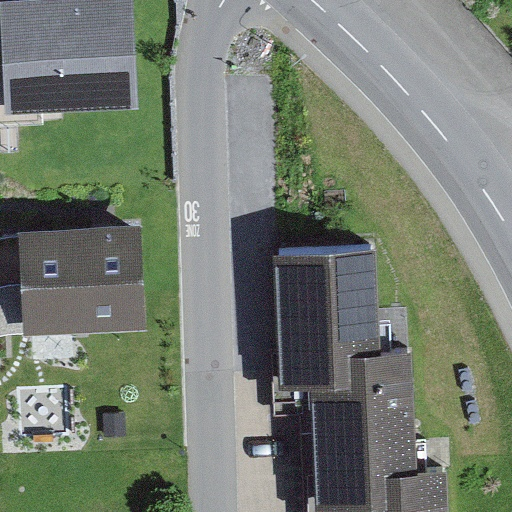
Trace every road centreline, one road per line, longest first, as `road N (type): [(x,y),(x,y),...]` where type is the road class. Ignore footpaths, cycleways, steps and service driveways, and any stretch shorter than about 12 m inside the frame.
road 1 (residential): [(226,0),(200,57),(211,511)]
road 2 (tertiary): [(467,163),(310,0)]
